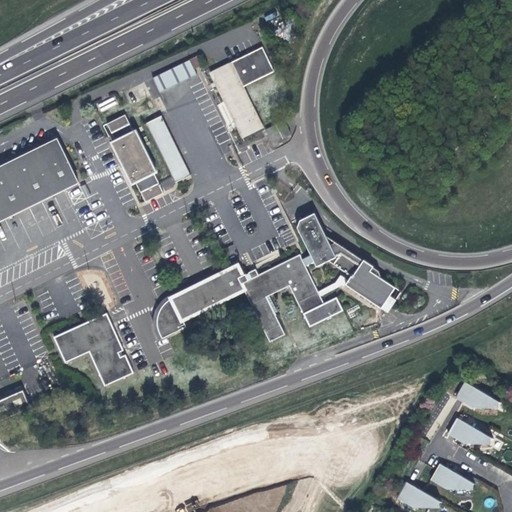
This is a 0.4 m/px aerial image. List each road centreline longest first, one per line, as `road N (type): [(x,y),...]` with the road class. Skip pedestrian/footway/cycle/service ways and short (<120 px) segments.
road 1 (motorway): [(0,484),(398,333),(511,277)]
road 2 (motorway): [(511,252),(478,261),(426,254),(358,223),(332,191),(314,153),(310,76),(349,0)]
road 3 (motorway): [(0,102),(209,0)]
road 4 (motorway): [(149,0),(0,72)]
road 5 (motorway): [(111,0),(0,64)]
